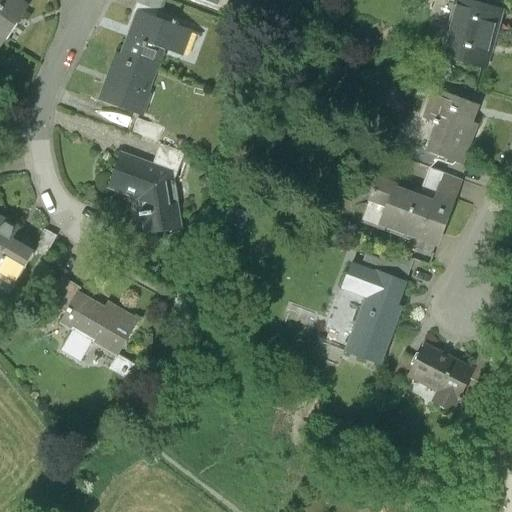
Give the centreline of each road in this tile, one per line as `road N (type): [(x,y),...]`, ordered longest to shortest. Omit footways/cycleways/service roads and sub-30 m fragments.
road 1 (residential): [(91,0),(38,122),(47,185),(81,225)]
road 2 (residential): [(511,159),(479,229),(470,297)]
